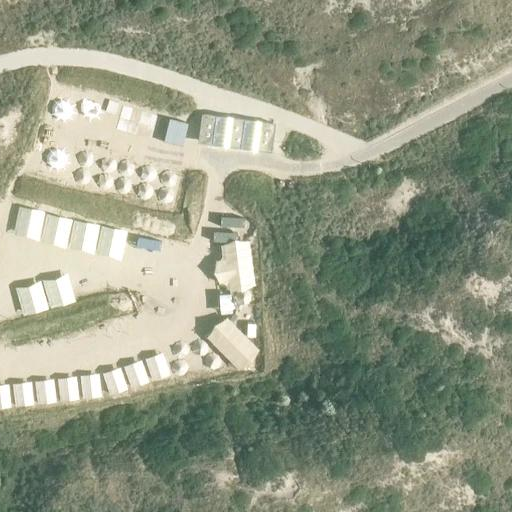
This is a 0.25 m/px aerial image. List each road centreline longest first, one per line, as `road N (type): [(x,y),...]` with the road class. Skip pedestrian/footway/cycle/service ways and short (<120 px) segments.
road 1 (track): [(223,159),(203,337),(34,392),(0,392)]
road 2 (track): [(66,267),(210,276)]
